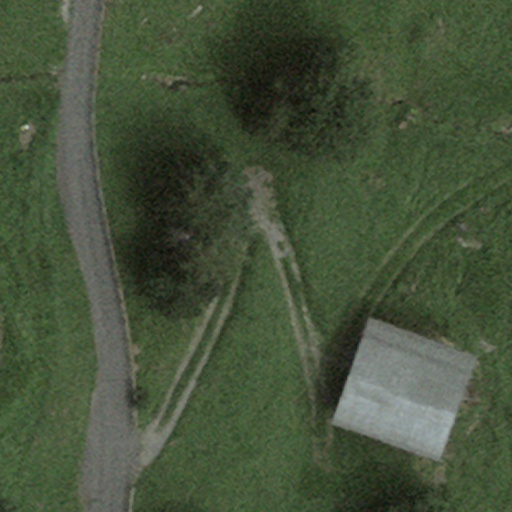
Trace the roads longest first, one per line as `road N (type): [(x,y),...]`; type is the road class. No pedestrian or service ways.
road 1 (track): [(511,170),(430,222),(383,277),(334,390),(321,453),(287,263),(270,226),(242,222),(219,309),(164,416),(118,475)]
road 2 (unclassified): [(115,511),(113,343),(81,177),(78,86),(90,0)]
